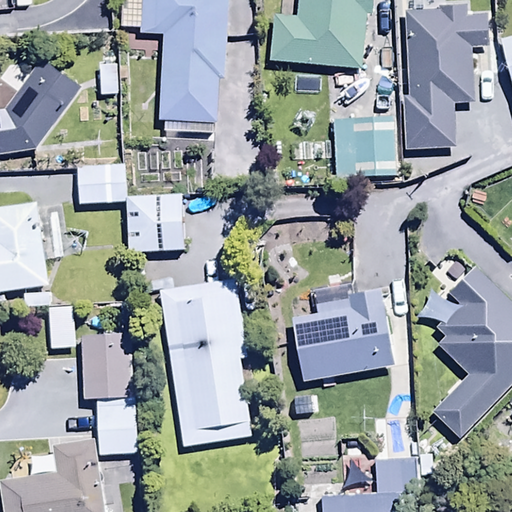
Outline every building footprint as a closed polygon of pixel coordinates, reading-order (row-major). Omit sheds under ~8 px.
[(221,83),(223,84),(228,0),(119,0),(118,30),(130,31),(128,56),(149,57),(150,37),(163,38),(158,125),(164,125),(163,135),(212,138),(213,128),(218,128),(221,83)] [(273,19),(270,66),(362,72),(366,16),(371,17),(372,0),(299,0),(298,20),(273,19)] [(439,15),(404,16),(407,100),(402,100),(404,155),(456,153),(454,108),(474,107),(471,50),(487,50),(486,19),(462,20),(462,6),(438,7),(439,15)] [(511,40),(498,44),(511,102),(511,104),(510,105),(511,113),(511,40)] [(39,60),(4,112),(0,112),(0,158),(38,153),(82,89),(39,60)] [(117,67),(99,67),(99,96),(117,96),(117,67)] [(394,123),(334,124),(335,184),(396,182),(394,123)] [(124,169),(77,170),(78,207),(125,206),(124,169)] [(183,255),(182,199),(127,200),(129,256),(183,255)] [(0,296),(48,289),(35,206),(0,211),(0,296)] [(447,297),(458,308),(434,331),(444,341),(437,348),(468,380),(432,416),(459,443),(511,390),(511,308),(474,270),(447,297)] [(235,283),(159,295),(183,450),(251,440),(239,365),(247,363),(235,283)] [(291,323),(303,386),(394,369),(380,293),(350,298),(348,288),(315,294),(319,318),(291,323)] [(74,318),(51,319),(53,360),(76,359),(74,318)] [(83,404),(96,404),(98,459),(139,457),(137,398),(132,398),(129,339),(80,341),(83,404)] [(0,483),(0,491),(3,511),(104,511),(94,443),(52,450),(53,458),(30,461),(32,479),(0,483)] [(375,498),(320,498),(320,511),(418,511),(417,463),(374,464),(375,498)]
